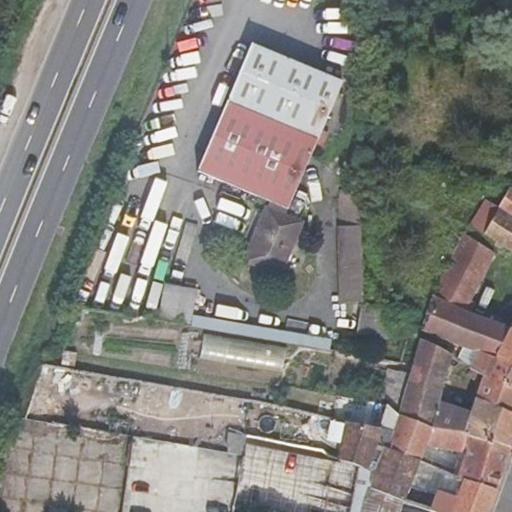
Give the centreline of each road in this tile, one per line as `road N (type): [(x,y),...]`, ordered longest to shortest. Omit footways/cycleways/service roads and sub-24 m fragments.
road 1 (primary): [(0,339),(137,0)]
road 2 (unknown): [(253,0),(185,189),(229,282),(271,313)]
road 3 (primary): [(92,0),(0,228)]
